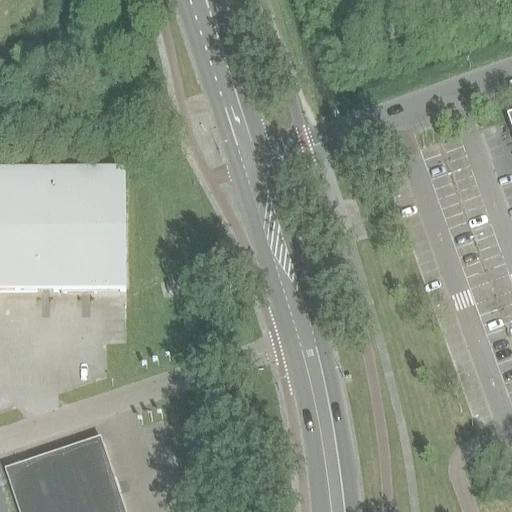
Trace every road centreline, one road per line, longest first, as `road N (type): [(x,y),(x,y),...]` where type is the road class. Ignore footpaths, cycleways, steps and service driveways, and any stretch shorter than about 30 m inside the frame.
road 1 (unclassified): [(0,439),(305,338)]
road 2 (unclassified): [(250,166),(511,73)]
road 3 (tertiary): [(305,338),(250,166)]
road 4 (tertiary): [(305,338),(337,511)]
road 5 (tertiary): [(250,166),(196,0)]
road 6 (track): [(150,114),(0,123)]
